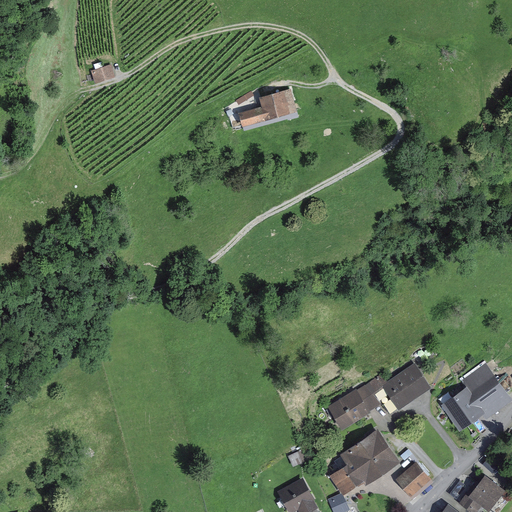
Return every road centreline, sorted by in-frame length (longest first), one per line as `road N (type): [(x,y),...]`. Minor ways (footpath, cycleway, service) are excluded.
road 1 (track): [(0,386),(111,304),(193,276),(256,222),(402,138),(405,123),(393,106),(350,84),(277,82),(253,95)]
road 2 (track): [(330,79),(329,57),(310,36),(269,23),(219,26),(168,43),(113,82),(75,93),(25,164),(0,179)]
road 3 (residential): [(422,511),(511,413)]
